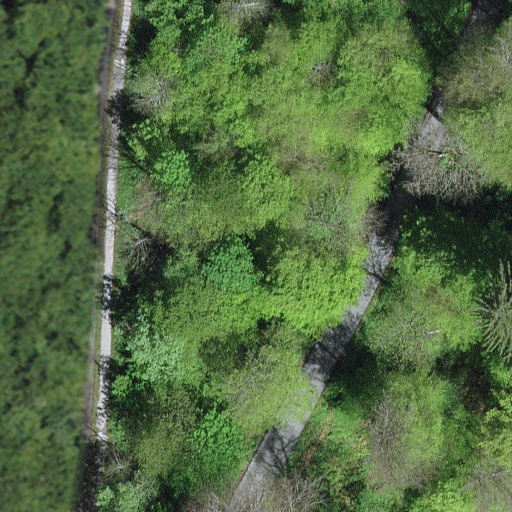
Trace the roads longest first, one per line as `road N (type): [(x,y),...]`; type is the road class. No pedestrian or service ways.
road 1 (unclassified): [(236,511),(485,0)]
road 2 (track): [(80,511),(118,0)]
